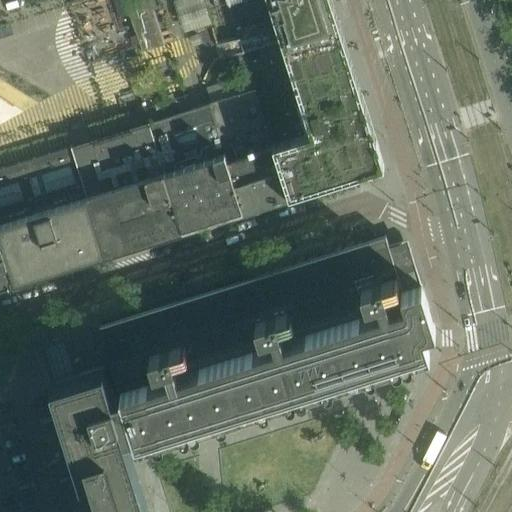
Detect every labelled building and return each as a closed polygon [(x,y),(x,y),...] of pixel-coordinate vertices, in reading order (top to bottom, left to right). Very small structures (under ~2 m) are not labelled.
[(153,0),(101,0),(59,11),(68,47),(138,29),(143,49),(165,43),(153,0)] [(269,0),(228,0),(237,29),(275,17),(269,0)] [(269,0),(275,17),(237,29),(242,45),(251,75),(256,88),(273,145),(287,187),(290,195),(385,165),(340,22),(338,15),(336,9),(333,0),(269,0)] [(273,145),(256,88),(210,102),(243,209),(290,195),(287,187),(273,145)] [(210,102),(149,121),(182,228),(243,209),(210,102)] [(73,145),(88,196),(106,252),(182,228),(149,121),(73,145)] [(106,252),(88,196),(73,145),(0,167),(0,235),(14,281),(106,252)] [(0,285),(14,281),(0,235),(0,285)] [(413,360),(413,359),(413,358),(430,352),(424,332),(436,328),(422,284),(420,285),(420,284),(387,294),(386,290),(397,286),(394,276),(382,279),(381,275),(407,267),(399,242),(390,245),(387,235),(100,325),(117,386),(130,427),(138,444),(155,439),(155,440),(156,441),(157,442),(158,442),(159,443),(160,443),(162,442),(163,442),(164,440),(165,439),(165,438),(165,437),(165,436),(166,435),(181,431),(182,432),(182,433),(184,434),(186,434),(188,434),(189,433),(190,433),(191,432),(191,431),(191,430),(192,429),(191,428),(192,429),(193,430),(194,431),(195,431),(196,431),(197,431),(198,431),(200,430),(201,429),(201,428),(202,427),(202,426),(202,425),(202,424),(218,419),(218,420),(219,421),(219,422),(220,422),(221,423),(222,423),(224,423),(226,422),(227,421),(228,420),(228,418),(228,417),(228,416),(260,406),(261,407),(261,408),(262,408),(263,409),(265,410),(266,410),(267,409),(268,409),(270,407),(270,406),(270,405),(270,404),(270,403),(271,402),(286,398),(287,398),(287,399),(288,400),(289,401),(291,401),(293,401),(294,401),(295,400),(296,399),(297,397),(297,396),(297,395),(296,394),(298,394),(298,395),(299,396),(300,397),(301,398),(303,398),(304,398),(306,397),(307,396),(307,395),(308,395),(308,393),(308,392),(308,391),(324,386),(325,387),(325,388),(327,389),(329,390),(330,390),(331,389),(332,389),(333,388),(334,387),(334,386),(335,384),(334,384),(334,383),(366,372),(367,374),(368,375),(369,376),(371,376),(372,376),(373,376),(374,375),(375,375),(376,374),(376,373),(377,372),(377,370),(376,369),(393,364),(393,365),(394,366),(394,367),(395,367),(397,368),(398,368),(399,368),(401,367),(402,366),(403,365),(403,364),(403,363),(403,362),(403,361),(403,362),(404,363),(405,363),(406,364),(407,365),(408,365),(410,365),(412,364),(413,362),(413,361),(413,360)] [(0,511),(69,511),(82,488),(47,377),(48,377),(41,347),(65,339),(64,338),(0,358),(0,511)] [(69,511),(147,511),(122,429),(130,427),(117,386),(109,389),(100,360),(48,377),(47,377),(82,488),(69,511)]
